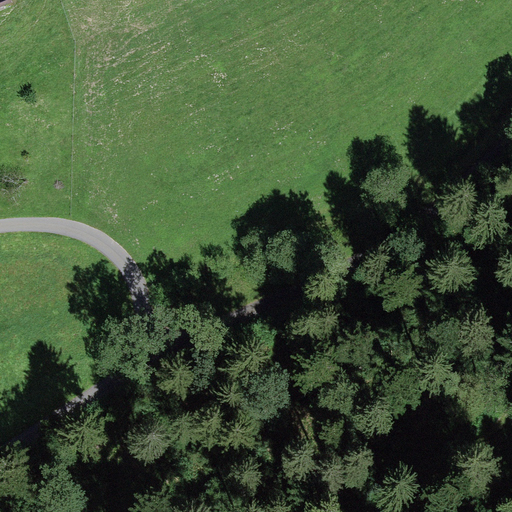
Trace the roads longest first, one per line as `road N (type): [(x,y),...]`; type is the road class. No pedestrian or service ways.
road 1 (residential): [(511,136),(362,260),(128,368)]
road 2 (residential): [(128,368),(144,310),(127,264),(80,231),(0,226)]
road 3 (residential): [(128,368),(0,456)]
road 4 (track): [(417,511),(511,407)]
